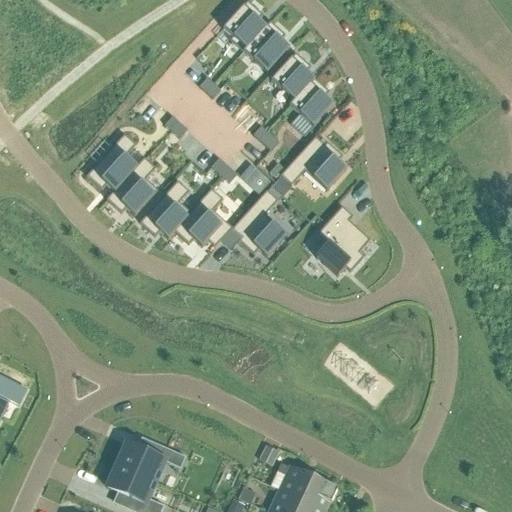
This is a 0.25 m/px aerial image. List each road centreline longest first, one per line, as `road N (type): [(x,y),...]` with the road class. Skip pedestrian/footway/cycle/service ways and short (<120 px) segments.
road 1 (residential): [(425,275),(361,310),(324,315),(266,290),(151,270),(104,243),(0,126)]
road 2 (residential): [(299,0),(350,62),(367,106),(383,198),(425,275)]
road 3 (residential): [(398,497),(207,395),(170,384),(124,385)]
road 4 (residential): [(425,275),(444,330),(444,381),(398,497)]
